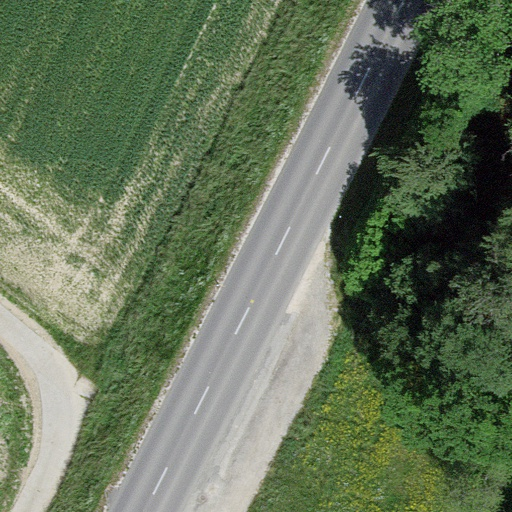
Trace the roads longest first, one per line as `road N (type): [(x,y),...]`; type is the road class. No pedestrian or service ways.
road 1 (secondary): [(422,0),(169,511)]
road 2 (track): [(36,511),(58,471),(61,417),(50,370),(0,312)]
